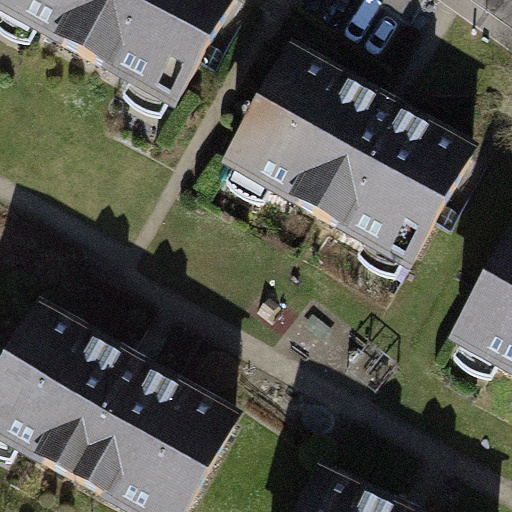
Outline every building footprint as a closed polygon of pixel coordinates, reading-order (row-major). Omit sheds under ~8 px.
[(214,0),(13,0),(0,24),(0,25),(183,128),(246,18),(214,0)] [(300,68),(238,183),(433,288),(495,173),(300,68)] [(511,224),(508,222),(446,337),(511,372),(511,224)] [(49,326),(0,413),(0,447),(114,511),(202,511),(245,436),(49,326)] [(386,511),(334,485),(319,511),(386,511)]
